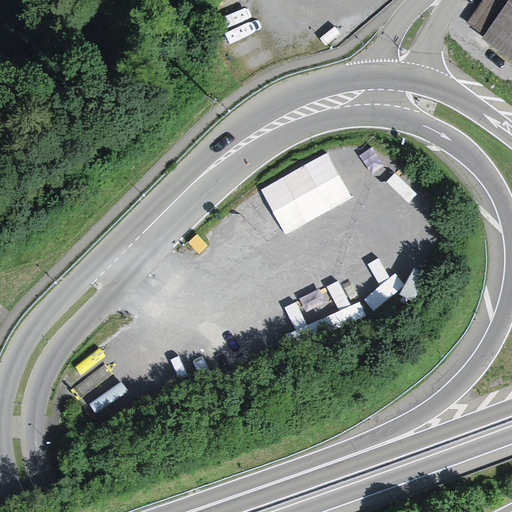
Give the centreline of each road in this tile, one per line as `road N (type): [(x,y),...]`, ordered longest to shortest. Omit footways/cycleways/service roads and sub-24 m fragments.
road 1 (secondary): [(232,150),(38,350),(15,430),(20,467),(41,511)]
road 2 (motorway): [(511,285),(483,354),(443,399),(235,506)]
road 3 (motorway): [(511,407),(235,506)]
road 4 (motorway): [(301,511),(511,436)]
road 5 (motorway): [(381,116),(424,126),(464,151),(498,192),(511,233)]
road 6 (motorway): [(394,77),(323,86),(277,110),(232,150)]
road 7 (motorway): [(232,150),(338,117),(381,116)]
road 8 (motorway): [(511,135),(446,90),(394,77)]
